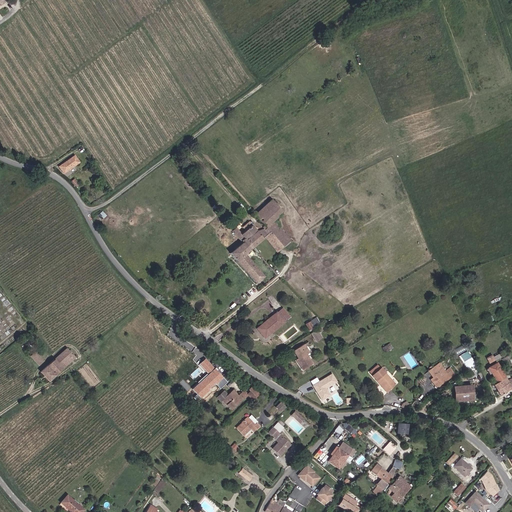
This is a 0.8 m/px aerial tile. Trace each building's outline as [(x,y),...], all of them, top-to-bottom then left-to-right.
[(78,163),(76,159),(75,160),(72,157),(58,167),(63,174),(78,163)] [(80,187),(75,180),(72,183),(76,189),(80,187)] [(255,215),(266,228),(274,221),(283,212),(272,200),(255,215)] [(275,223),(274,221),(266,228),(270,232),(272,231),(283,246),(289,240),(275,223)] [(240,232),(236,236),(240,241),(243,244),(247,241),(257,232),(252,226),(242,234),(240,232)] [(277,251),(283,246),(272,231),(270,232),(265,237),(277,251)] [(247,241),(253,248),(263,239),(257,232),(247,241)] [(253,248),(247,241),(243,244),(231,255),(256,284),(263,277),(245,255),(253,248)] [(269,332),(281,320),(287,314),(280,306),(275,310),(257,327),(265,335),(269,332)] [(310,321),(305,324),(309,329),(313,326),(310,321)] [(265,335),(257,327),(252,331),(263,343),(272,335),(269,332),(265,335)] [(314,330),(308,334),(313,342),(319,338),(314,330)] [(306,352),(301,344),(291,351),(296,358),(297,358),(298,360),(295,362),(300,370),(309,364),(303,354),(306,352)] [(50,381),(76,358),(67,349),(53,361),(41,372),(50,381)] [(473,358),(467,350),(459,356),(464,364),(473,358)] [(37,352),(32,357),(40,367),(45,362),(37,352)] [(489,363),(495,360),(493,354),(487,357),(489,363)] [(220,390),(227,383),(205,359),(199,365),(208,375),(207,376),(208,377),(199,385),(199,384),(192,390),(197,395),(194,398),(197,402),(210,391),(209,390),(215,384),(220,390)] [(443,371),(436,361),(428,367),(434,376),(432,377),(429,379),(435,387),(452,373),(447,367),(443,371)] [(494,378),(503,373),(497,362),(488,368),(494,378)] [(377,365),(368,373),(371,376),(380,368),(377,365)] [(434,376),(428,367),(426,369),(432,377),(434,376)] [(380,368),(371,376),(375,380),(376,379),(379,382),(378,383),(386,392),(394,384),(380,368)] [(507,382),(511,380),(508,375),(505,377),(503,373),(494,378),(496,382),(494,383),(496,389),(501,386),(502,387),(508,384),(507,382)] [(324,390),(335,383),(330,375),(311,387),(313,391),(314,390),(316,392),(315,393),(320,401),(328,396),(324,390)] [(511,388),(511,381),(511,380),(507,382),(508,384),(502,387),(501,386),(496,389),(500,396),(511,388)] [(460,386),(454,387),(454,392),(452,393),(452,401),(459,401),(459,399),(462,399),(462,397),(465,397),(465,399),(472,399),(472,391),(460,392),(460,386)] [(260,395),(253,387),(250,390),(251,391),(247,394),(253,401),(260,395)] [(231,409),(244,398),(240,394),(237,397),(232,391),(227,396),(224,391),(217,398),(221,402),(223,400),(231,409)] [(275,409),(280,414),(284,410),(280,405),(275,409)] [(254,427),(256,425),(257,424),(251,417),(248,420),(254,427)] [(254,427),(248,420),(237,429),(243,437),(250,431),(253,434),(259,428),(256,425),(254,427)] [(344,423),(342,427),(353,433),(355,429),(344,423)] [(404,433),(404,423),(394,423),(394,433),(404,433)] [(277,452),(276,453),(279,456),(289,446),(279,436),(280,435),(272,428),(267,434),(272,439),(271,439),(276,444),(273,448),(277,452)] [(388,454),(394,447),(390,443),(387,447),(383,451),(388,454)] [(339,445),(334,450),(342,457),(347,451),(339,445)] [(342,457),(334,450),(325,460),(333,467),(342,457)] [(446,461),(450,465),(459,456),(455,452),(446,461)] [(463,475),(470,468),(460,459),(453,466),(463,475)] [(392,467),(396,470),(400,463),(396,461),(392,467)] [(388,474),(375,464),(370,470),(374,474),(386,484),(389,486),(390,485),(391,484),(388,482),(391,477),(388,474)] [(311,486),(318,478),(312,473),(313,472),(306,466),(297,475),(304,482),(305,481),(311,486)] [(391,477),(396,470),(392,467),(388,474),(391,477)] [(243,468),(239,473),(247,480),(251,476),(243,468)] [(497,490),(491,475),(486,471),(479,478),(481,480),(485,489),(492,495),(497,490)] [(401,485),(407,491),(411,487),(399,476),(395,480),(401,485)] [(452,491),(454,493),(461,484),(459,483),(452,491)] [(461,484),(454,493),(456,495),(464,487),(461,484)] [(391,496),(395,491),(390,485),(389,486),(384,491),(391,496)] [(395,491),(391,496),(396,501),(407,491),(401,485),(395,491)] [(329,494),(331,491),(324,486),(322,489),(321,488),(316,495),(318,496),(315,500),(322,505),(330,495),(329,494)] [(377,495),(381,490),(376,486),(372,491),(377,495)] [(474,492),(468,499),(465,502),(467,505),(470,502),(472,503),(482,511),(488,505),(474,492)] [(82,511),(84,509),(67,497),(60,504),(70,511),(82,511)] [(354,504),(342,497),(335,508),(342,511),(354,511),(355,511),(351,509),(354,504)] [(450,499),(447,504),(455,508),(458,504),(450,499)] [(263,511),(278,511),(282,507),(270,500),(264,511),(263,511)]
